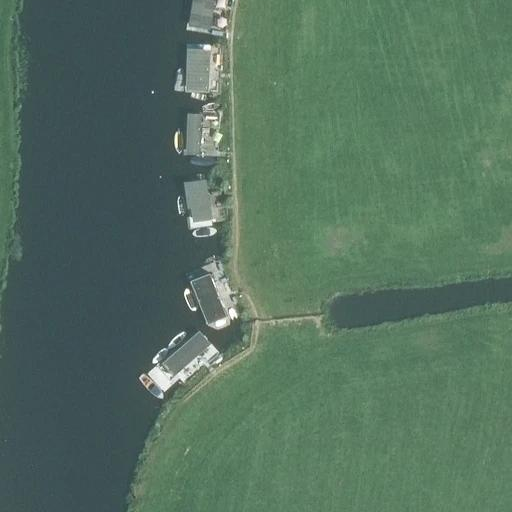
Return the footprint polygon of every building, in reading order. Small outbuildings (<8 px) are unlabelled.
[(199,0),(196,31),(210,33),(213,0),(199,0)] [(195,95),(209,95),(210,55),(196,55),(195,95)] [(188,155),(202,155),(202,115),(188,115),(188,155)] [(193,187),(199,227),(213,225),(207,185),(193,187)] [(202,288),(218,325),(230,319),(214,283),(202,288)] [(189,350),(159,377),(169,388),(198,361),(189,350)]
